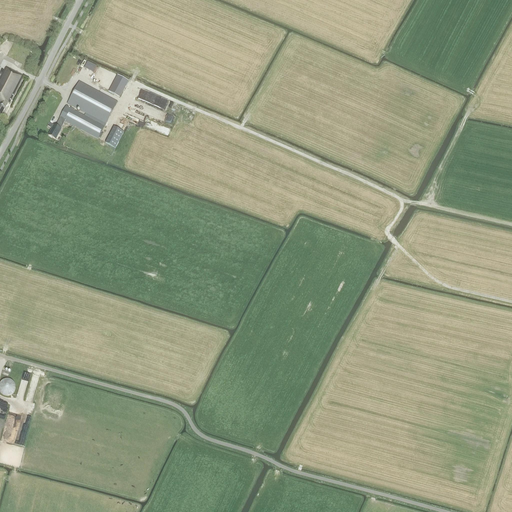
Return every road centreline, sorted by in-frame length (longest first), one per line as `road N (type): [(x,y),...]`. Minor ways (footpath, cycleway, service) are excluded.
road 1 (track): [(445,511),(293,471),(208,439),(166,401),(0,355)]
road 2 (track): [(511,301),(430,276),(387,232),(399,197),(131,81)]
road 3 (secondary): [(0,155),(80,0)]
